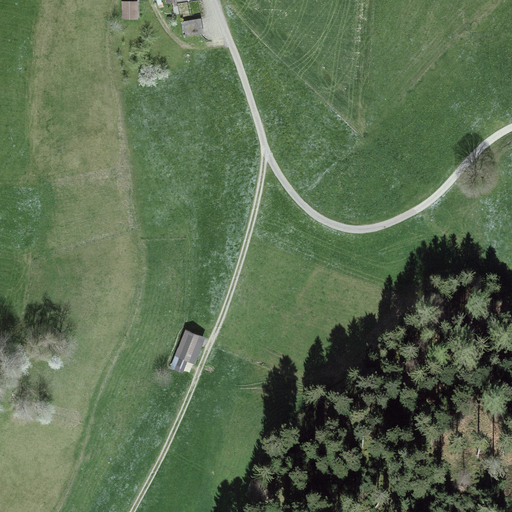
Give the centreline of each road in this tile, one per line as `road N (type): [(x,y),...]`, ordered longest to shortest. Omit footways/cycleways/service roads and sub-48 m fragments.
road 1 (unclassified): [(212,0),(265,154),(305,208),(339,227),(368,228),(426,203),(511,127)]
road 2 (track): [(136,511),(204,364),(257,214),(265,154)]
